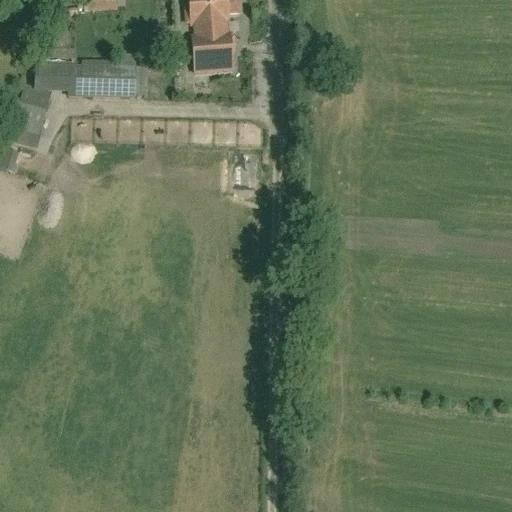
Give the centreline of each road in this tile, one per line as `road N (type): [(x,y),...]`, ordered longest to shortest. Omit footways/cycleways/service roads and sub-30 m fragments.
road 1 (track): [(275,137),(270,511)]
road 2 (unclassified): [(275,137),(277,0)]
